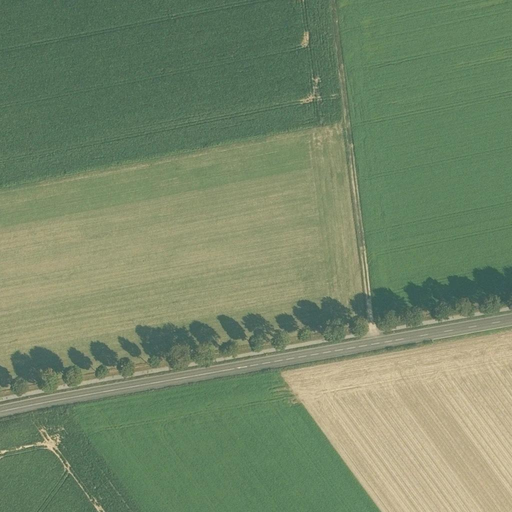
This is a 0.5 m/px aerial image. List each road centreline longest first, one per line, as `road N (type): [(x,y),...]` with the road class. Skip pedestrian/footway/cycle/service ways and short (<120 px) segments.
road 1 (secondary): [(0,413),(511,319)]
road 2 (track): [(331,0),(376,344)]
